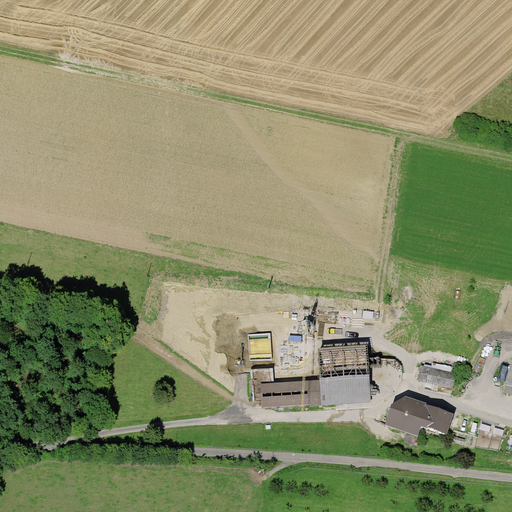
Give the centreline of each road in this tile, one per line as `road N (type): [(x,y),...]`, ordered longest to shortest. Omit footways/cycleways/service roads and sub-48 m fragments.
road 1 (unclassified): [(0,447),(282,456),(511,476)]
road 2 (track): [(511,150),(428,135),(412,151),(390,228),(383,378)]
